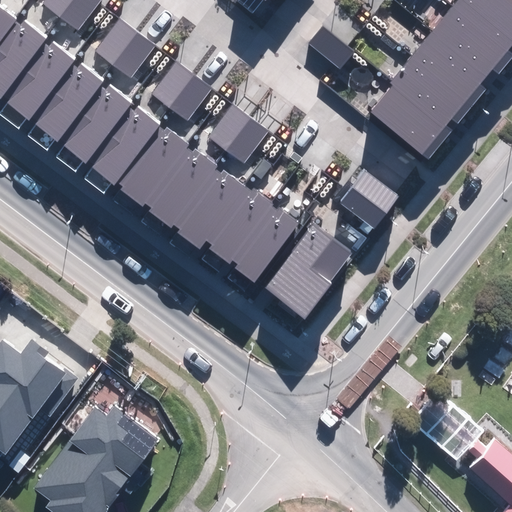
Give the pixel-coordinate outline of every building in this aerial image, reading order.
[(46,0),(43,4),(79,31),(102,0),(46,0)] [(371,112),(430,159),(452,131),(446,126),(452,119),(458,124),(486,89),(480,85),(493,69),(500,74),(511,59),(511,52),(508,50),(511,45),(511,0),(458,0),(390,84),(393,86),(371,112)] [(235,268),(254,283),(299,222),(280,207),(277,210),(270,205),(272,202),(254,188),(251,192),(223,169),(220,173),(215,169),(218,165),(195,148),(192,152),(188,149),(190,146),(167,127),(164,131),(159,128),(160,125),(139,108),(135,113),(130,109),(133,104),(110,86),(107,90),(101,85),(104,80),(81,62),(77,67),(72,64),(76,59),(54,42),(50,48),(44,44),(48,38),(24,20),(20,25),(15,21),(16,20),(0,7),(0,97),(6,103),(0,110),(0,115),(18,130),(28,118),(36,124),(27,136),(46,151),(55,139),(65,146),(56,157),(76,173),(84,162),(93,168),(84,179),(104,194),(112,184),(114,186),(117,182),(123,187),(120,190),(142,206),(145,202),(152,208),(149,211),(172,228),(174,225),(180,229),(177,233),(198,249),(206,239),(212,244),(209,247),(230,263),(233,260),(238,264),(235,268)] [(96,52),(131,78),(155,45),(120,19),(96,52)] [(308,43),(341,69),(355,52),(322,26),(308,43)] [(151,94),(187,121),(212,89),(176,62),(151,94)] [(209,138),(244,164),(269,131),(234,105),(209,138)] [(340,204),(375,229),(400,195),(365,170),(340,204)] [(264,289),(304,319),(354,254),(314,224),(264,289)] [(0,453),(21,470),(34,453),(18,441),(46,405),(55,412),(84,376),(74,368),(82,359),(43,329),(31,344),(12,330),(0,345),(0,453)] [(46,507),(51,511),(106,511),(120,493),(118,492),(158,440),(113,407),(106,416),(95,408),(34,489),(50,501),(46,507)] [(501,511),(511,511),(511,452),(494,437),(486,446),(479,440),(469,450),(477,456),(469,465),(511,501),(501,511)]
